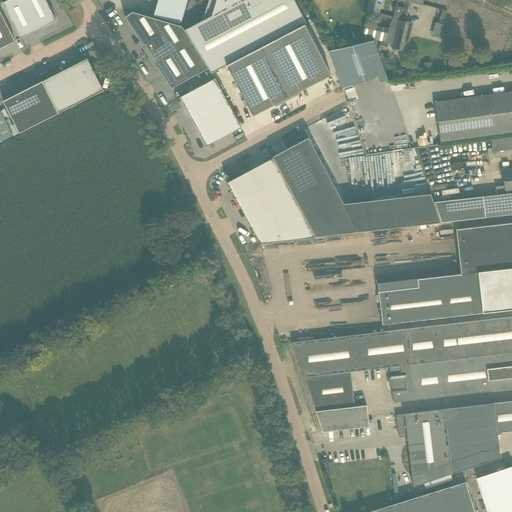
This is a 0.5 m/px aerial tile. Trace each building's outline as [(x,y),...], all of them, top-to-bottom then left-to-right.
[(20,38),(56,20),(45,0),(7,0),(2,3),(20,38)] [(157,0),(153,16),(180,23),(186,0),(157,0)] [(208,0),(202,21),(184,31),(208,69),(211,73),(226,65),(260,47),(305,25),(306,24),(293,0),(208,0)] [(369,0),(367,13),(378,15),(381,3),(377,2),(377,0),(369,0)] [(398,0),(398,1),(395,12),(394,12),(390,29),(387,41),(393,42),(391,48),(406,52),(413,23),(405,21),(409,0),(410,0),(423,3),(423,0),(398,0)] [(444,22),(447,12),(443,10),(439,20),(444,22)] [(0,48),(15,41),(0,11),(0,48)] [(184,31),(181,27),(132,12),(124,17),(139,41),(138,42),(154,68),(156,66),(170,88),(208,69),(184,31)] [(366,23),(363,36),(387,41),(389,34),(390,29),(366,23)] [(442,26),(435,24),(431,37),(438,39),(442,26)] [(305,25),(260,47),(287,98),(330,76),(305,25)] [(373,39),(331,54),(343,92),(387,76),(374,40),(373,39)] [(260,47),(226,65),(253,116),(287,98),(260,47)] [(58,113),(103,91),(87,59),(42,81),(58,113)] [(432,62),(425,62),(426,72),(433,71),(432,62)] [(201,137),(206,146),(214,142),(215,142),(241,128),(215,79),(179,97),(200,136),(200,137),(201,137)] [(42,81),(3,101),(19,133),(58,113),(42,81)] [(511,131),(511,91),(434,102),(440,142),(511,131)] [(0,142),(13,136),(0,110),(0,142)] [(273,158),(315,237),(359,232),(309,138),(273,158)] [(273,158),(227,182),(259,243),(315,237),(273,158)] [(511,169),(503,170),(505,186),(496,187),(497,195),(483,197),(434,202),(441,222),(485,217),(511,214),(511,169)] [(418,287),(378,292),(382,324),(456,316),(511,309),(511,221),(459,227),(462,267),(446,269),(446,276),(417,279),(418,287)] [(187,250),(195,246),(188,232),(180,236),(187,250)] [(292,342),(316,412),(323,432),(369,426),(367,405),(355,406),(351,372),(392,367),(393,377),(391,377),(394,403),(414,401),(511,388),(511,316),(493,319),(292,342)] [(511,401),(444,409),(451,463),(452,474),(500,457),(497,433),(511,431),(511,401)] [(398,435),(400,437),(407,436),(412,476),(413,487),(452,474),(451,463),(444,409),(404,414),(396,415),(398,435)] [(385,451),(337,463),(348,507),(396,494),(385,451)] [(511,511),(511,466),(476,478),(487,511),(511,511)] [(474,511),(465,482),(436,491),(442,511),(474,511)] [(442,511),(436,491),(404,501),(407,511),(442,511)] [(407,511),(404,501),(375,510),(376,511),(407,511)]
